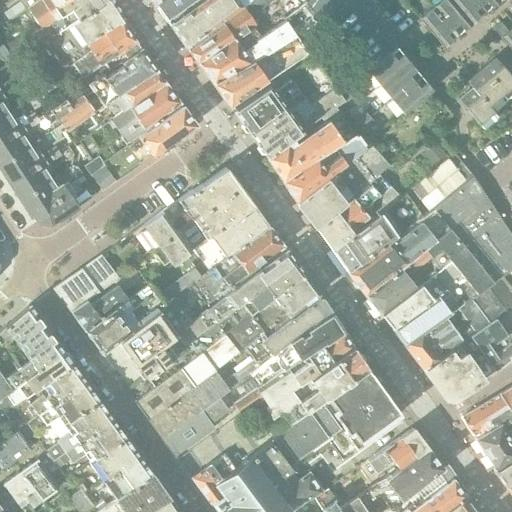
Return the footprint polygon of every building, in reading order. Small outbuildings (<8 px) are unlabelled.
[(58,33),(106,1),(105,0),(37,0),(32,4),(29,0),(23,4),(26,8),(27,7),(41,28),(28,36),(36,46),(37,48),(53,37),(55,39),(60,36),(58,33)] [(159,0),(154,4),(166,21),(193,0),(159,0)] [(193,0),(166,21),(185,47),(249,0),(193,0)] [(249,0),(185,47),(199,65),(254,27),(257,25),(251,17),(272,0),(249,0)] [(310,0),(306,3),(313,12),(328,0),(310,0)] [(339,5),(334,0),(328,0),(313,12),(321,21),(324,18),(339,5)] [(457,35),(471,23),(452,0),(440,0),(433,6),(457,35)] [(486,11),(477,0),(452,0),(471,23),(486,11)] [(498,0),(477,0),(486,11),(498,0)] [(52,75),(64,68),(87,51),(83,45),(119,21),(106,1),(58,33),(60,36),(55,39),(53,37),(37,48),(36,46),(34,48),(52,75)] [(9,21),(25,9),(20,2),(3,13),(9,21)] [(213,84),(296,37),(325,19),(324,18),(321,21),(313,12),(306,3),(305,2),(285,18),(285,20),(261,36),(254,27),(199,65),(213,84)] [(457,35),(433,6),(418,18),(442,47),(457,35)] [(87,84),(139,48),(119,21),(83,45),(87,51),(64,68),(79,89),(87,84)] [(511,28),(508,32),(500,23),(493,29),(511,51),(511,28)] [(296,37),(213,84),(229,107),(306,54),(296,37)] [(14,61),(0,40),(0,55),(8,66),(14,61)] [(22,54),(15,45),(8,49),(15,59),(22,54)] [(94,111),(112,99),(154,70),(139,48),(87,84),(96,97),(89,102),(81,93),(68,103),(65,99),(50,109),(62,125),(53,131),(57,136),(66,130),(94,110),(94,111)] [(368,71),(380,85),(408,62),(396,48),(368,71)] [(481,70),(505,100),(511,93),(511,78),(495,58),(481,70)] [(392,99),(420,76),(408,62),(380,85),(392,99)] [(130,105),(164,83),(154,70),(112,99),(115,104),(125,98),(130,105)] [(467,82),(471,88),(490,111),(491,110),(505,100),(481,70),(467,82)] [(420,76),(392,99),(404,113),(431,90),(420,76)] [(252,138),(288,110),(305,98),(291,79),(274,92),(270,86),(233,111),(252,138)] [(8,90),(16,84),(13,80),(5,85),(7,89),(8,90)] [(350,97),(360,88),(355,82),(344,91),(350,97)] [(123,138),(127,145),(180,104),(164,83),(130,105),(110,119),(123,138)] [(10,94),(19,89),(16,84),(8,90),(10,94)] [(490,111),(471,88),(458,99),(482,129),(497,116),(491,110),(490,111)] [(293,139),(322,118),(336,108),(345,102),(335,89),(309,108),(311,110),(307,114),(304,119),(296,109),(290,113),(288,110),(252,138),(266,157),(293,139)] [(0,117),(8,112),(4,105),(8,101),(2,93),(0,93),(0,117)] [(106,165),(116,180),(195,125),(180,104),(127,145),(103,161),(106,165)] [(265,158),(282,181),(341,143),(342,145),(351,140),(353,143),(358,138),(357,136),(336,108),(322,118),(324,123),(296,143),(293,139),(266,157),(265,158)] [(26,118),(29,123),(45,114),(41,109),(26,118)] [(359,126),(370,117),(364,110),(354,119),(359,126)] [(0,140),(24,126),(18,117),(14,120),(8,112),(0,117),(0,140)] [(370,117),(359,126),(365,132),(375,124),(370,117)] [(32,128),(40,122),(37,118),(29,123),(32,128)] [(0,164),(30,146),(25,137),(29,134),(24,126),(0,140),(0,164)] [(99,150),(90,135),(80,141),(89,156),(99,150)] [(282,181),(296,203),(367,149),(366,147),(364,144),(358,138),(353,143),(351,140),(342,145),(341,143),(282,181)] [(316,228),(379,175),(389,166),(370,144),(366,147),(367,149),(296,203),(316,228)] [(0,164),(0,168),(9,182),(59,152),(56,146),(49,150),(46,147),(39,151),(35,154),(30,146),(0,164)] [(19,198),(51,179),(46,171),(51,168),(49,166),(56,162),(55,160),(62,155),(59,152),(9,182),(19,198)] [(91,175),(106,165),(103,161),(102,161),(98,156),(84,166),(91,175)] [(418,218),(472,177),(473,176),(464,166),(458,170),(457,169),(448,158),(400,197),(390,204),(385,199),(376,206),(380,212),(353,232),(331,249),(347,273),(387,242),(418,218)] [(116,180),(106,165),(91,175),(102,190),(114,181),(116,180)] [(186,211),(191,218),(192,220),(239,187),(225,168),(202,185),(195,190),(192,190),(143,225),(157,245),(177,230),(171,222),(186,211)] [(316,228),(331,249),(353,232),(351,230),(369,217),(363,210),(380,194),(375,190),(384,181),(379,175),(316,228)] [(67,192),(33,215),(37,221),(50,224),(54,221),(55,221),(57,222),(85,202),(78,192),(83,188),(80,184),(86,180),(83,176),(77,179),(69,185),(71,189),(67,192)] [(511,259),(511,237),(472,177),(418,218),(421,222),(436,240),(423,249),(440,271),(431,277),(443,293),(446,290),(459,307),(471,298),(472,300),(488,287),(494,283),(489,277),(511,259)] [(56,187),(51,179),(19,198),(31,217),(33,215),(67,192),(62,184),(56,187)] [(177,230),(157,245),(172,265),(188,253),(191,250),(193,248),(206,239),(253,205),(239,187),(192,220),(191,218),(177,230)] [(267,226),(253,205),(206,239),(222,260),(267,226)] [(365,295),(423,249),(436,240),(421,222),(389,245),(387,242),(347,273),(365,295)] [(267,226),(222,260),(221,261),(206,272),(207,273),(199,279),(191,285),(206,304),(229,286),(247,273),(271,255),(282,246),(267,226)] [(186,345),(203,332),(294,262),(285,249),(255,272),(231,290),(232,291),(208,310),(207,309),(198,316),(177,333),(178,334),(186,345)] [(380,314),(431,277),(440,271),(423,249),(365,295),(380,314)] [(90,263),(107,286),(119,278),(101,255),(90,263)] [(511,259),(489,277),(494,283),(511,271),(511,259)] [(237,324),(303,273),(294,262),(203,332),(208,339),(224,327),(226,322),(232,317),(237,324)] [(98,293),(107,286),(90,263),(81,269),(98,293)] [(128,279),(137,272),(134,268),(125,275),(128,279)] [(98,293),(81,269),(53,289),(70,313),(87,300),(98,293)] [(119,342),(175,297),(191,285),(199,279),(192,269),(158,296),(152,289),(132,304),(127,299),(83,331),(101,355),(119,342)] [(155,278),(156,276),(153,272),(145,278),(148,283),(155,278)] [(239,353),(245,348),(264,334),(318,295),(303,273),(237,324),(216,341),(229,359),(238,351),(239,353)] [(380,314),(403,344),(459,307),(446,290),(443,293),(431,277),(380,314)] [(70,313),(83,331),(127,299),(128,298),(118,284),(90,304),(87,300),(70,313)] [(471,298),(459,307),(403,344),(406,347),(423,370),(487,324),(490,323),(489,322),(506,311),(488,287),(472,300),(471,298)] [(178,334),(177,333),(192,321),(175,297),(119,342),(146,379),(171,361),(170,360),(176,356),(179,354),(169,342),(175,337),(178,334)] [(253,359),(223,381),(220,383),(227,391),(238,383),(259,366),(288,342),(331,314),(320,297),(266,337),(264,334),(245,348),(253,359)] [(3,377),(10,387),(61,351),(29,305),(0,330),(0,342),(10,335),(28,360),(3,377)] [(256,387),(343,333),(331,314),(288,342),(259,366),(238,383),(246,394),(256,387)] [(470,362),(491,347),(500,341),(487,324),(423,370),(444,398),(452,399),(482,379),(470,362)] [(503,366),(511,359),(511,334),(510,332),(506,335),(511,343),(495,353),(503,366)] [(323,399),(367,369),(343,333),(256,387),(246,394),(233,403),(242,415),(263,399),(268,406),(267,407),(266,408),(273,417),(280,412),(287,421),(274,430),(277,434),(296,460),(329,438),(328,437),(336,432),(341,429),(320,402),(323,399)] [(147,419),(215,369),(229,359),(216,341),(195,357),(174,372),(153,388),(153,389),(134,402),(147,419)] [(482,379),(503,366),(495,353),(491,347),(470,362),(482,379)] [(14,405),(37,388),(71,364),(61,351),(10,387),(12,389),(0,396),(0,413),(2,412),(14,405)] [(2,412),(15,431),(17,430),(84,382),(71,364),(37,388),(42,395),(30,404),(31,405),(20,414),(14,405),(2,412)] [(223,381),(215,369),(147,419),(162,439),(175,456),(214,428),(211,423),(229,410),(219,398),(227,391),(220,383),(223,381)] [(367,369),(323,399),(356,446),(360,443),(399,414),(387,396),(367,369)] [(0,396),(12,389),(10,387),(3,377),(0,372),(0,396)] [(63,425),(97,400),(84,382),(17,430),(24,440),(34,433),(33,432),(44,423),(46,426),(57,417),(63,425)] [(494,468),(511,456),(511,386),(461,418),(475,439),(494,468)] [(45,451),(52,460),(63,452),(110,418),(97,400),(63,425),(68,432),(56,441),(57,443),(45,451)] [(84,455),(89,462),(124,437),(110,418),(63,452),(72,463),(84,455)] [(399,468),(427,448),(412,429),(411,430),(411,429),(401,436),(400,436),(383,450),(382,449),(367,460),(375,472),(392,460),(399,468)] [(17,430),(15,431),(0,441),(0,467),(0,468),(30,447),(24,440),(17,430)] [(124,437),(89,462),(102,480),(137,455),(124,437)] [(313,498),(323,491),(309,471),(286,487),(280,480),(292,470),(271,441),(251,456),(292,511),(293,510),(307,501),(313,498)] [(211,504),(222,495),(213,483),(251,456),(243,445),(228,457),(224,453),(216,459),(219,462),(213,466),(210,463),(191,478),(210,505),(211,504)] [(361,493),(356,496),(367,511),(372,511),(374,511),(369,502),(380,495),(390,508),(401,501),(415,490),(417,493),(439,475),(439,476),(442,476),(444,475),(444,472),(443,471),(440,470),(442,469),(427,448),(399,468),(396,470),(393,468),(387,472),(389,474),(384,477),(376,482),(361,493)] [(64,452),(52,460),(57,468),(69,460),(64,452)] [(112,501),(112,502),(151,474),(137,455),(102,480),(95,485),(100,492),(108,487),(115,498),(112,501)] [(291,511),(292,511),(251,456),(213,483),(222,495),(211,504),(217,511),(291,511)] [(505,487),(511,483),(511,456),(494,468),(492,469),(505,487)] [(18,473),(39,502),(42,500),(41,499),(58,487),(51,477),(45,470),(37,459),(36,459),(18,473)] [(34,511),(32,507),(39,502),(18,473),(3,484),(15,500),(9,505),(14,511),(34,511)] [(77,483),(72,475),(71,474),(66,478),(72,486),(77,483)] [(119,511),(142,511),(166,496),(151,474),(112,502),(119,511)] [(443,511),(465,497),(452,479),(451,478),(422,500),(423,502),(415,508),(412,505),(403,511),(443,511)] [(86,511),(94,507),(93,505),(84,493),(81,488),(69,497),(79,511),(86,511)] [(84,493),(93,505),(98,502),(94,498),(97,496),(92,488),(84,493)] [(345,511),(341,506),(328,488),(323,491),(313,498),(320,507),(323,511),(345,511)] [(169,511),(175,508),(166,496),(142,511),(169,511)] [(367,511),(356,496),(341,506),(345,511),(367,511)] [(475,511),(465,497),(443,511),(475,511)]
